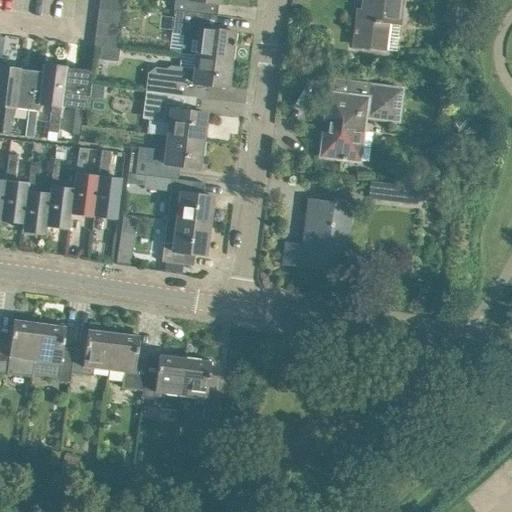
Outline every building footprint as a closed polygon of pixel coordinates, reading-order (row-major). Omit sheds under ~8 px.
[(123,13),(124,1),(116,0),(99,0),(98,10),(123,13)] [(219,4),(219,0),(174,0),(173,11),(174,11),(203,14),(204,2),(219,4)] [(402,0),(363,0),(362,12),(365,12),(364,19),(357,18),(354,46),(384,50),(387,23),(399,24),(402,0)] [(121,25),(123,13),(98,10),(97,22),(121,25)] [(174,11),(171,35),(183,36),(183,41),(181,55),(197,57),(231,62),(233,46),(234,46),(235,40),(233,40),(234,32),(205,28),(207,14),(203,14),(174,11)] [(119,38),(121,25),(97,22),(95,35),(119,38)] [(118,50),(119,38),(95,35),(94,46),(100,47),(118,50)] [(116,61),(118,50),(100,47),(99,59),(116,61)] [(227,88),(231,62),(197,57),(195,72),(179,70),(178,73),(155,70),(148,75),(146,93),(163,95),(178,96),(196,98),(198,84),(227,88)] [(36,112),(42,65),(41,72),(19,69),(14,109),(27,111),(24,137),(32,138),(36,112)] [(60,108),(66,68),(42,65),(36,112),(38,112),(39,105),(52,107),(48,132),(57,134),(60,108)] [(14,109),(19,69),(0,66),(0,106),(5,107),(1,134),(10,135),(14,109)] [(83,111),(86,90),(89,71),(66,68),(60,108),(73,110),(70,135),(78,136),(81,111),(83,111)] [(359,162),(365,118),(397,122),(401,90),(349,83),(347,95),(327,93),(325,110),(330,111),(327,142),(321,141),(319,156),(359,162)] [(91,86),(90,98),(103,100),(104,88),(91,86)] [(202,142),(205,113),(176,110),(178,96),(163,95),(146,93),(143,116),(155,118),(155,121),(170,123),(168,138),(202,142)] [(198,169),(202,142),(168,138),(166,152),(151,150),(150,155),(138,153),(135,176),(146,177),(171,180),(172,179),(167,178),(169,165),(198,169)] [(68,228),(79,149),(78,149),(75,176),(73,176),(71,190),(59,189),(62,163),(53,162),(46,226),(68,228)] [(93,215),(98,178),(85,176),(88,150),(79,149),(68,228),(69,228),(70,213),(93,215)] [(116,218),(120,180),(107,179),(110,153),(101,152),(98,178),(93,215),(116,218)] [(22,230),(27,186),(14,184),(17,157),(8,156),(5,183),(1,220),(22,223),(21,230),(22,230)] [(46,226),(53,162),(50,187),(49,187),(48,195),(36,194),(39,168),(30,167),(27,186),(22,230),(45,233),(46,226)] [(132,175),(131,185),(144,187),(146,177),(135,176),(132,175)] [(171,180),(166,222),(176,223),(209,227),(213,196),(202,195),(203,183),(172,179),(171,180)] [(370,182),(368,200),(384,202),(386,184),(370,182)] [(402,186),(399,204),(415,206),(417,188),(402,186)] [(344,253),(351,200),(332,197),(332,201),(308,198),(300,267),(324,270),(327,251),(344,253)] [(205,256),(209,227),(176,223),(172,243),(164,242),(161,262),(192,266),(194,254),(205,256)] [(120,250),(118,263),(130,265),(132,252),(120,250)] [(0,374),(32,379),(39,323),(13,319),(10,340),(0,338),(0,374)] [(69,384),(70,374),(72,349),(62,347),(65,326),(39,323),(32,379),(69,384)] [(107,372),(113,333),(87,329),(84,350),(72,349),(70,374),(92,377),(93,370),(107,372)] [(113,333),(107,372),(122,374),(121,381),(120,389),(142,391),(144,374),(146,374),(148,358),(136,357),(139,336),(113,333)] [(179,397),(184,358),(159,355),(156,375),(146,374),(144,374),(142,391),(141,399),(162,402),(161,408),(177,410),(179,397)] [(213,395),(215,383),(208,382),(211,361),(184,358),(179,397),(194,399),(193,406),(203,408),(202,418),(217,420),(221,396),(213,395)] [(10,449),(9,459),(18,460),(19,450),(10,449)] [(53,450),(49,464),(56,466),(60,452),(53,450)] [(63,455),(60,467),(75,471),(79,459),(63,455)] [(99,469),(97,477),(117,482),(119,474),(99,469)] [(131,472),(130,486),(143,488),(145,474),(131,472)] [(205,473),(192,473),(191,500),(202,504),(205,473)]
